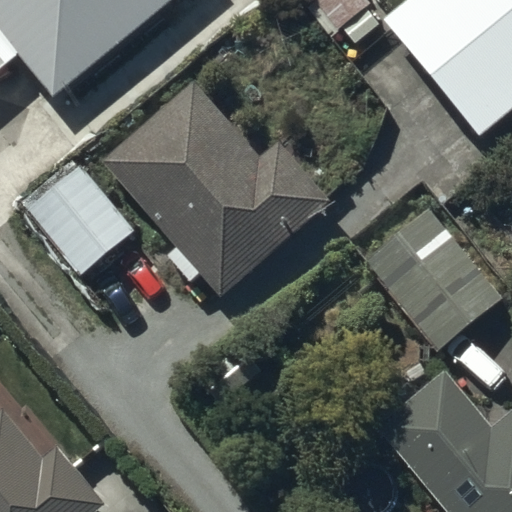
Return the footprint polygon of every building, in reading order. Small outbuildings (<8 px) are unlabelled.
[(0,0),(0,34),(60,109),(196,0),(0,0)] [(292,0),(305,13),(313,6),(355,53),(379,31),(367,17),(370,13),(358,0),(292,0)] [(511,0),(424,0),(386,31),(483,149),(511,124),(511,0)] [(203,87),(103,177),(177,260),(167,269),(189,294),(199,285),(221,310),(330,214),(276,153),(258,168),(248,156),(254,151),(236,130),(230,136),(222,128),(232,120),(203,87)] [(35,136),(0,160),(0,187),(7,196),(54,162),(35,136)] [(75,169),(22,213),(82,287),(136,244),(75,169)] [(430,216),(364,274),(439,364),(506,309),(430,216)] [(447,385),(378,443),(435,511),(511,511),(511,428),(495,442),(447,385)] [(0,511),(94,511),(58,469),(47,479),(5,430),(0,434),(0,511)]
